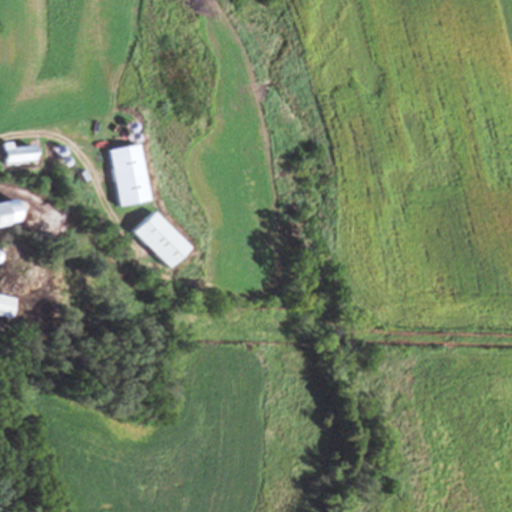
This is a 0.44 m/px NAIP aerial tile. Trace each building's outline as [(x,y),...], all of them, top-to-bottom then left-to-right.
[(0,140),(8,140),(9,144),(26,142),(27,149),(28,157),(1,160),(0,150),(0,140)] [(105,148),(134,142),(146,198),(116,204),(105,148)] [(0,200),(10,198),(14,216),(1,219),(1,221),(0,221),(0,200)] [(129,229),(149,209),(184,245),(164,265),(129,229)] [(0,292),(13,297),(7,317),(0,315),(0,292)]
